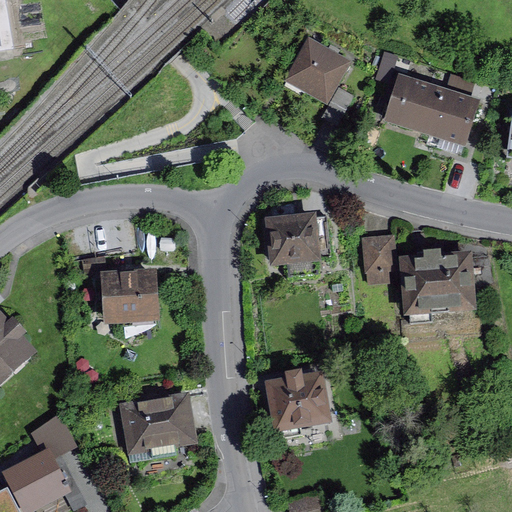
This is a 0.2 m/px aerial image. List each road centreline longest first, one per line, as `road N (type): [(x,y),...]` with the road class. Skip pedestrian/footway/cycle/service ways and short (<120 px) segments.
road 1 (residential): [(221,207),(258,172),(295,163),(511,220)]
road 2 (residential): [(221,207),(215,279),(245,511)]
road 3 (residential): [(221,207),(150,195),(106,198),(66,206),(0,241)]
